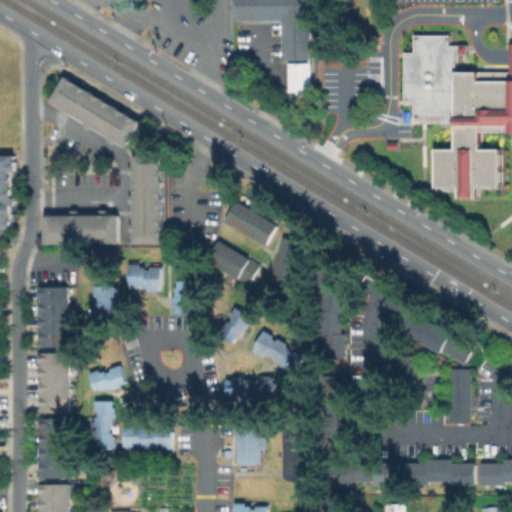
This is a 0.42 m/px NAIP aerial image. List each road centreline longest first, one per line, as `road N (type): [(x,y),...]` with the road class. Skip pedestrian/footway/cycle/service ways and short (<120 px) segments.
road 1 (secondary): [(0,14),(511,322)]
road 2 (secondary): [(511,277),(49,0)]
road 3 (residential): [(42,39),(32,66),(32,218),(17,287)]
road 4 (residential): [(17,287),(18,511)]
